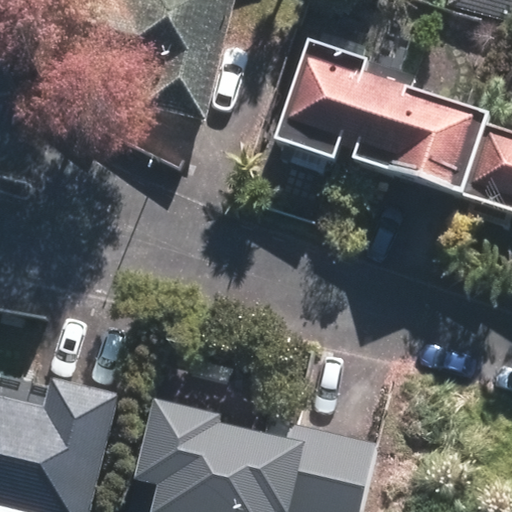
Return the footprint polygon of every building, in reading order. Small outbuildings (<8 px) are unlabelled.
[(215,119),(246,0),(64,0),(52,48),(156,75),(150,102),(215,119)] [(511,0),(455,0),(455,1),(511,14),(511,0)] [(511,128),(500,124),(503,114),(495,111),(413,84),(416,78),(375,66),(377,60),(313,38),(279,139),(342,161),(347,146),(362,151),(360,160),(467,194),(511,210),(511,128)] [(0,509),(12,511),(88,511),(118,387),(62,374),(55,405),(0,391),(0,509)] [(363,511),(380,443),(291,422),(287,438),(221,423),(223,415),(153,399),(134,477),(157,483),(150,511),(363,511)]
